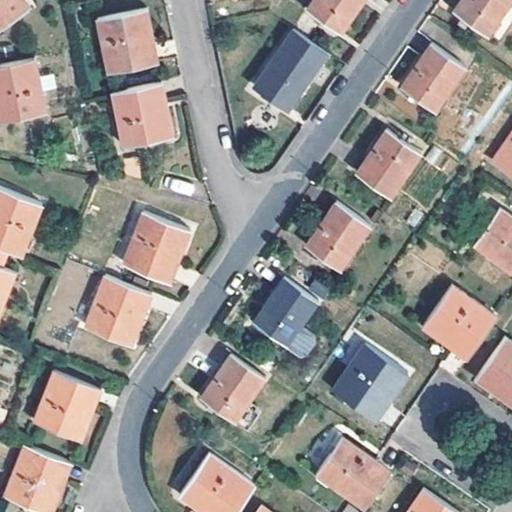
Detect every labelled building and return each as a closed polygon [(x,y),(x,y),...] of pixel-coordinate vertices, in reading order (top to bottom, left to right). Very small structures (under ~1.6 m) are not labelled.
[(29,0),(0,0),(0,26),(32,4),(29,0)] [(315,0),(310,8),(343,32),(365,0),(315,0)] [(461,0),(456,8),(490,31),(511,0),(461,0)] [(110,69),(152,60),(145,32),(154,30),(149,5),(101,15),(110,69)] [(296,28),(258,83),(292,106),(330,51),(296,28)] [(145,32),(152,60),(159,59),(154,30),(145,32)] [(435,39),(404,84),(438,107),(468,63),(435,39)] [(37,55),(0,62),(0,82),(1,90),(0,90),(0,118),(46,110),(42,89),(40,75),(37,55)] [(40,75),(42,89),(57,87),(55,72),(40,75)] [(164,79),(153,81),(159,111),(170,108),(164,79)] [(159,111),(153,81),(115,89),(126,143),(174,133),(170,108),(159,111)] [(389,126),(358,169),(392,193),(423,149),(397,131),(389,126)] [(511,133),(495,158),(511,170),(511,133)] [(171,192),(192,194),(193,182),(172,180),(171,192)] [(0,184),(0,242),(24,252),(44,202),(0,184)] [(338,199),(308,242),(341,266),(372,222),(338,199)] [(511,214),(502,207),(476,243),(511,268),(511,214)] [(145,209),(124,261),(163,276),(173,248),(177,249),(181,251),(191,228),(145,209)] [(0,261),(17,269),(24,252),(0,242),(0,261)] [(171,279),(181,251),(177,249),(173,248),(163,276),(171,279)] [(0,312),(17,269),(0,261),(0,312)] [(107,271),(86,322),(132,342),(142,318),(135,316),(146,287),(107,271)] [(286,275),(255,318),(266,326),(301,351),(308,350),(317,338),(316,331),(302,322),(319,298),(286,275)] [(453,283),(424,324),(447,341),(449,337),(452,332),(476,348),(499,315),(453,283)] [(135,316),(142,318),(146,305),(152,290),(146,287),(135,316)] [(476,348),(452,332),(449,337),(447,341),(470,356),(476,348)] [(353,334),(338,357),(349,364),(363,340),(353,334)] [(511,338),(507,335),(484,369),(507,385),(502,393),(511,400),(511,338)] [(369,343),(337,388),(369,412),(387,387),(394,393),(410,371),(369,343)] [(234,351),(203,394),(236,418),(267,374),(234,351)] [(57,367),(36,419),(81,437),(91,414),(87,413),(84,411),(95,384),(57,367)] [(507,385),(484,369),(478,377),(502,393),(507,385)] [(95,384),(84,411),(87,413),(91,414),(102,386),(95,384)] [(394,393),(387,387),(369,412),(377,417),(394,393)] [(490,432),(479,448),(496,460),(507,444),(490,432)] [(344,436),(319,471),(368,506),(393,470),(344,436)] [(27,442),(5,493),(50,511),(51,511),(62,487),(56,485),(67,458),(27,442)] [(211,452),(183,492),(203,506),(208,499),(226,511),(236,511),(257,483),(211,452)] [(72,461),(67,458),(56,485),(62,487),(66,476),(72,461)] [(460,511),(426,488),(409,511),(460,511)] [(211,511),(226,511),(208,499),(203,506),(211,511)]
